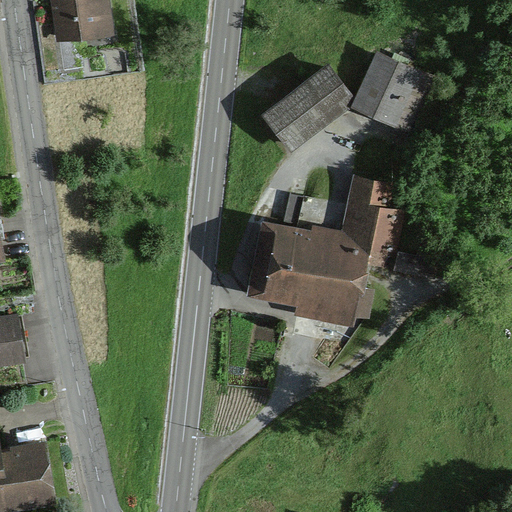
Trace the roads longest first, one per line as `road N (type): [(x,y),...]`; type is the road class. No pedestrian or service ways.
road 1 (residential): [(14,0),(64,326),(107,511)]
road 2 (tertiary): [(230,0),(176,511)]
